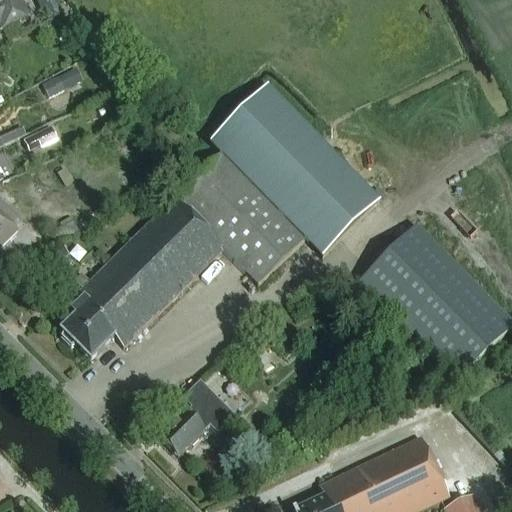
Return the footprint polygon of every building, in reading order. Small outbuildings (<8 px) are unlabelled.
[(0,0),(0,33),(28,20),(18,0),(0,0)] [(36,0),(47,23),(61,17),(52,0),(36,0)] [(47,103),(63,95),(57,82),(40,90),(47,103)] [(133,85),(125,91),(132,100),(140,95),(133,85)] [(219,159),(218,160),(303,246),(304,245),(321,262),(378,206),(266,92),(208,148),(219,159)] [(3,146),(26,139),(24,131),(0,137),(3,146)] [(22,145),(24,150),(36,144),(39,151),(40,154),(56,146),(49,131),(22,145)] [(256,291),(303,246),(218,160),(89,287),(80,278),(73,286),(81,294),(72,303),(78,308),(70,316),(75,320),(59,336),(61,339),(59,343),(69,353),(73,350),(88,366),(112,343),(122,353),(221,255),(256,291)] [(0,258),(0,257),(0,250),(17,234),(0,217),(0,258)] [(48,252),(77,238),(70,225),(42,240),(48,252)] [(357,288),(454,386),(456,388),(511,331),(511,329),(415,231),(357,288)] [(215,438),(226,428),(201,402),(208,396),(198,387),(181,404),(190,413),(158,444),(176,462),(190,448),(192,450),(197,444),(196,443),(208,431),(215,438)] [(428,511),(448,503),(419,443),(317,491),(322,502),(300,511),(428,511)] [(477,511),(471,500),(447,511),(477,511)]
